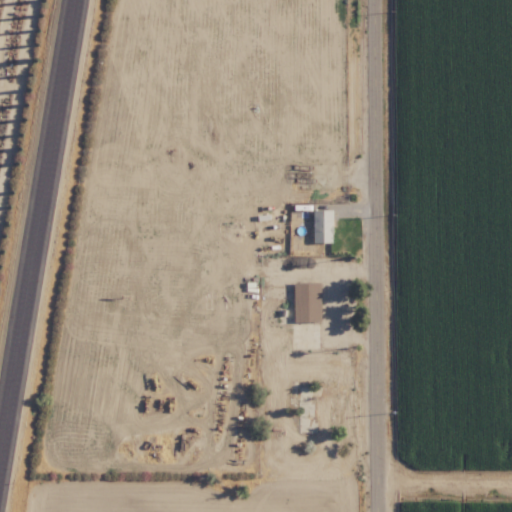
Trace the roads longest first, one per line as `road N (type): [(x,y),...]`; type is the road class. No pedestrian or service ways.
road 1 (residential): [(374,0),(377,511)]
road 2 (trunk): [(72,0),(0,437)]
